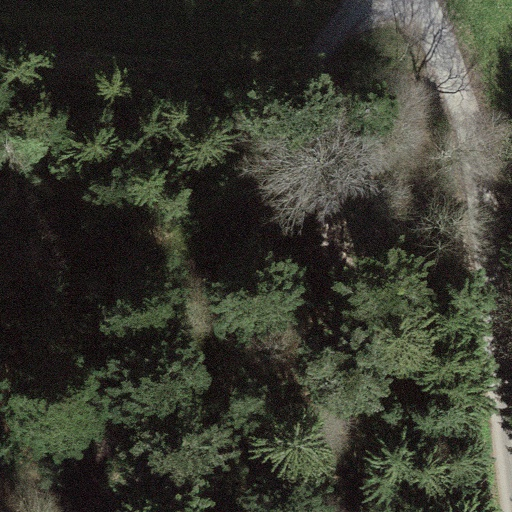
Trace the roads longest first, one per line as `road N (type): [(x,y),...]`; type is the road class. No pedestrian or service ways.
road 1 (track): [(74,511),(101,446),(368,0)]
road 2 (track): [(511,476),(477,167),(420,0)]
